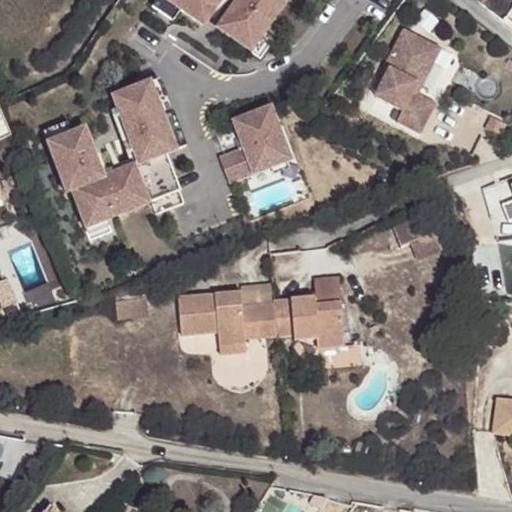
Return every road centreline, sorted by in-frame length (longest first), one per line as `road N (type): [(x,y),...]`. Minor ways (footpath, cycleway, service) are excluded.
road 1 (residential): [(511,511),(0,422)]
road 2 (unknown): [(485,416),(494,265),(476,173)]
